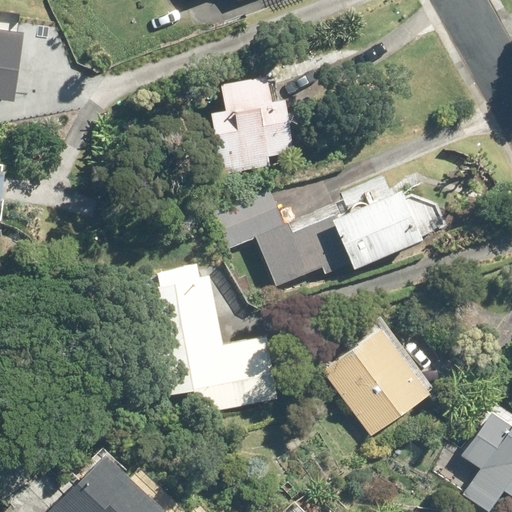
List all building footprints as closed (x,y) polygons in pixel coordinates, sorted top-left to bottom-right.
[(0,31),(0,99),(8,101),(17,39),(12,38),(13,33),(0,31)] [(214,85),(219,111),(207,113),(217,167),(288,154),(279,101),(265,103),(260,77),(214,85)] [(394,192),(291,233),(287,223),(279,226),(266,190),(216,210),(230,246),(253,236),(274,291),(348,262),(350,267),(414,242),(394,192)] [(149,272),(150,276),(129,280),(151,398),(190,391),(194,414),(271,400),(259,336),(216,344),(203,275),(193,277),(191,265),(149,272)] [(373,327),(318,370),(368,435),(423,393),(373,327)] [(315,382),(301,393),(314,410),(327,400),(315,382)] [(479,468),(461,495),(487,511),(501,490),(511,497),(511,418),(507,427),(486,414),(460,455),(479,468)] [(47,511),(159,511),(99,456),(47,511)] [(311,496),(300,509),(303,511),(315,511),(321,505),(311,496)]
